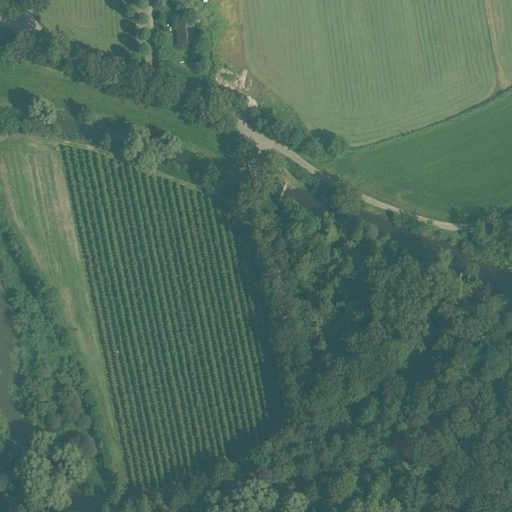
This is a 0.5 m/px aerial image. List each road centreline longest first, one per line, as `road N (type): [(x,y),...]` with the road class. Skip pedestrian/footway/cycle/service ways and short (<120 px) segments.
road 1 (unclassified): [(325,511),(251,140)]
road 2 (unclassified): [(251,140),(278,146),(352,193),(446,227),(511,217)]
road 3 (unclassified): [(30,33),(212,105),(251,140)]
